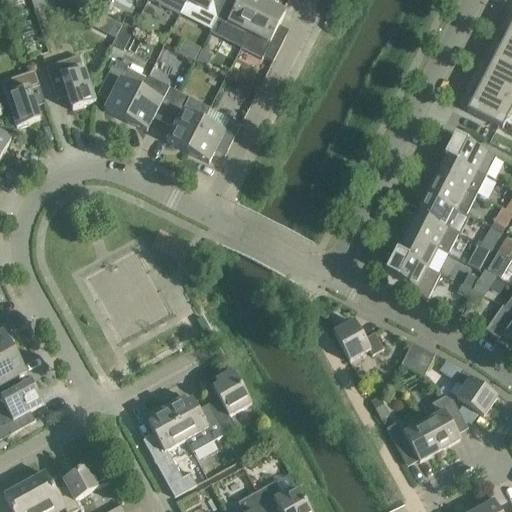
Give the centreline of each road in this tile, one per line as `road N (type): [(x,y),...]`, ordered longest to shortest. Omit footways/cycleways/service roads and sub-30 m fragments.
road 1 (residential): [(208,215),(103,169),(51,186),(30,214),(20,245),(26,278),(98,410)]
road 2 (residential): [(330,277),(475,0)]
road 3 (residential): [(307,0),(307,19),(208,215)]
road 4 (residential): [(511,378),(330,277)]
road 5 (residential): [(330,277),(208,215)]
road 6 (residential): [(98,410),(216,353)]
road 7 (residential): [(414,497),(490,451),(511,417)]
